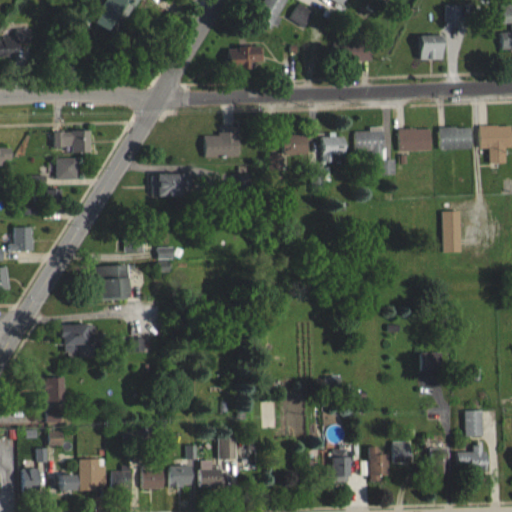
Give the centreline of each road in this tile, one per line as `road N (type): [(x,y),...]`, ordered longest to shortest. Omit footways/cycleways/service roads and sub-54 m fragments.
road 1 (residential): [(0,101),(511,84)]
road 2 (tertiary): [(0,351),(217,0)]
